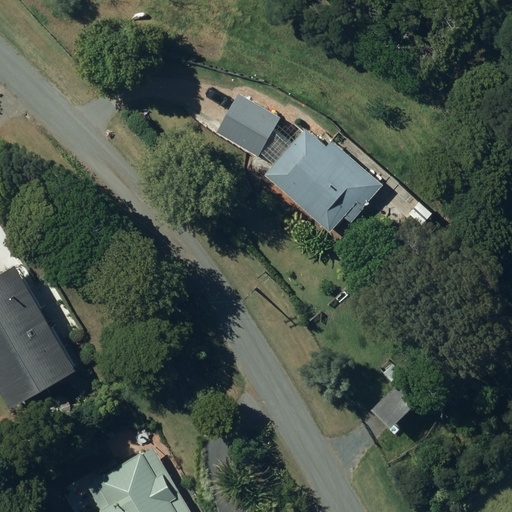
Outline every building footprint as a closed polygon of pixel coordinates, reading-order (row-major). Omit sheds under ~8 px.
[(281,112),(250,90),(223,127),(254,149),(281,112)] [(331,141),(313,126),(273,174),(341,231),(391,170),(341,129),(331,141)] [(85,365),(23,261),(0,274),(0,370),(20,404),(85,365)] [(414,370),(379,407),(400,427),(435,390),(414,370)] [(197,511),(153,440),(89,479),(109,511),(197,511)]
